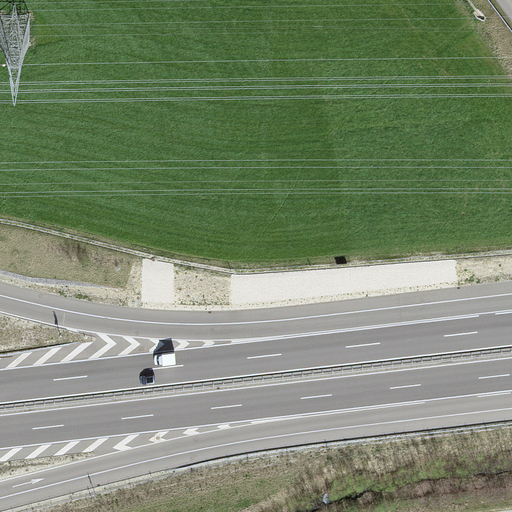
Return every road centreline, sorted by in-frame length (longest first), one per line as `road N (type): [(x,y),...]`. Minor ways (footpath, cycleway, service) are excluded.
road 1 (motorway): [(511,327),(0,386)]
road 2 (motorway): [(0,432),(511,374)]
